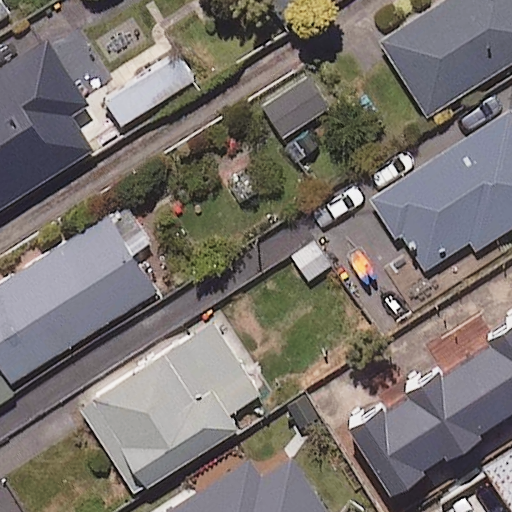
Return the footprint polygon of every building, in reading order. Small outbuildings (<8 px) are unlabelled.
[(0,0),(0,23),(13,15),(2,0),(0,0)] [(511,60),(511,0),(442,0),(384,37),(432,112),(511,60)] [(93,100),(51,34),(0,67),(0,207),(97,144),(76,111),(93,100)] [(196,74),(180,49),(109,97),(125,122),(196,74)] [(331,103),(309,72),(263,104),(285,136),(331,103)] [(511,225),(511,103),(373,194),(423,270),(474,237),(480,247),(511,225)] [(0,360),(12,380),(163,285),(140,249),(157,238),(132,199),(0,282),(0,360)] [(320,236),(289,257),(310,287),(341,266),(320,236)] [(511,409),(511,278),(482,297),(381,363),(392,379),(364,398),(413,473),(511,409)] [(263,391),(217,318),(84,403),(139,490),(242,425),(233,411),(263,391)] [(0,401),(16,392),(0,363),(0,401)] [(511,511),(511,451),(459,485),(476,511),(511,511)] [(335,511),(297,452),(265,472),(254,455),(163,511),(335,511)]
